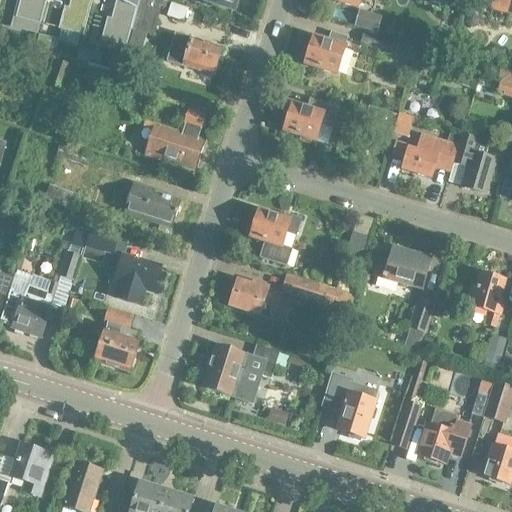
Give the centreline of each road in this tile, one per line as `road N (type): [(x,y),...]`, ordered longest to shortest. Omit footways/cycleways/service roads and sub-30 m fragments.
road 1 (residential): [(511,242),(230,159)]
road 2 (tertiary): [(430,511),(151,425)]
road 3 (residential): [(151,425),(230,159)]
road 4 (residential): [(230,159),(282,0)]
road 5 (tertiary): [(151,425),(0,377)]
